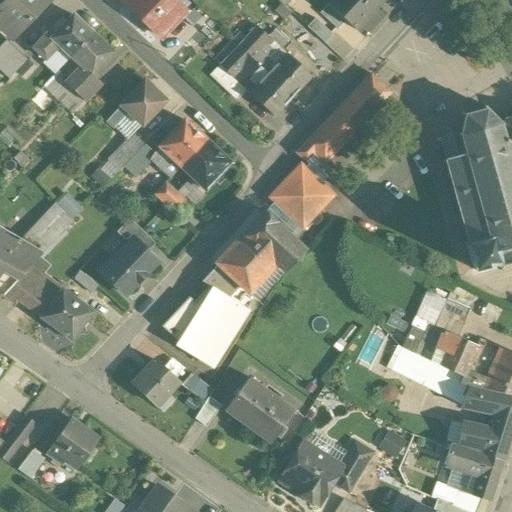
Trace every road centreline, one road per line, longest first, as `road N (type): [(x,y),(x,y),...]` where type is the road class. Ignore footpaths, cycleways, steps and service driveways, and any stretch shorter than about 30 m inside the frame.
road 1 (residential): [(80,388),(249,203),(272,165)]
road 2 (residential): [(272,165),(87,0)]
road 3 (residential): [(272,165),(419,0)]
road 4 (residential): [(80,388),(255,511)]
